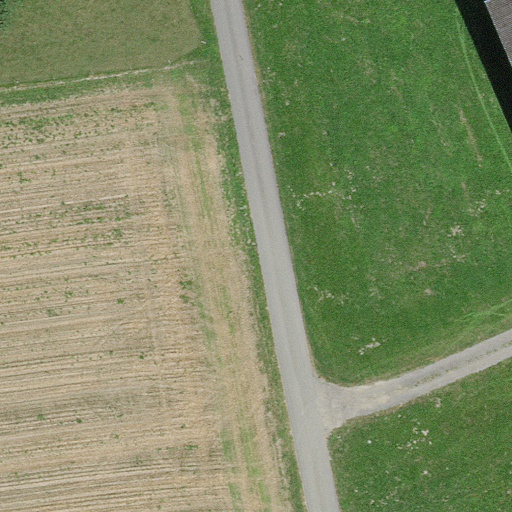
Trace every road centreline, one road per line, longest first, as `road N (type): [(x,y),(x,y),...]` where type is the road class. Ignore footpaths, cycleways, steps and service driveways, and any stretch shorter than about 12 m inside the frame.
road 1 (unclassified): [(319,511),(217,0)]
road 2 (track): [(511,338),(414,384),(298,405)]
